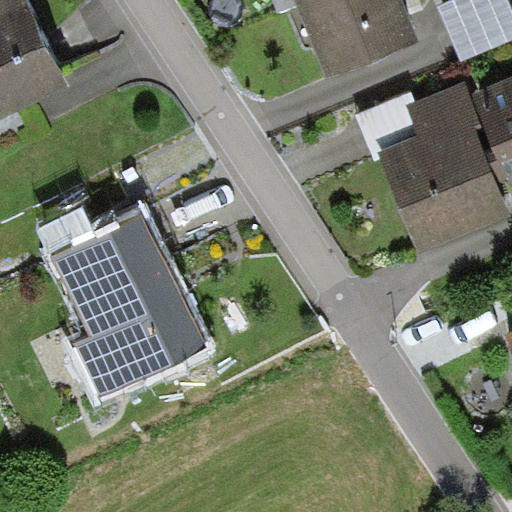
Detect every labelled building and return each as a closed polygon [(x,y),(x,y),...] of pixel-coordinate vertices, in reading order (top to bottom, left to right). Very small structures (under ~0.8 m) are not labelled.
[(0,0),(0,102),(71,67),(37,0),(0,0)] [(411,0),(302,0),(326,57),(419,19),(411,0)] [(511,0),(440,0),(463,52),(511,31),(511,0)] [(511,64),(471,83),(508,163),(511,170),(511,169),(511,64)] [(508,163),(471,83),(466,72),(407,94),(414,113),(417,120),(379,136),(420,238),(511,199),(511,198),(499,167),(508,163)] [(182,281),(142,201),(51,246),(91,325),(75,333),(100,383),(207,330),(182,281)] [(511,304),(502,309),(511,331),(511,304)]
